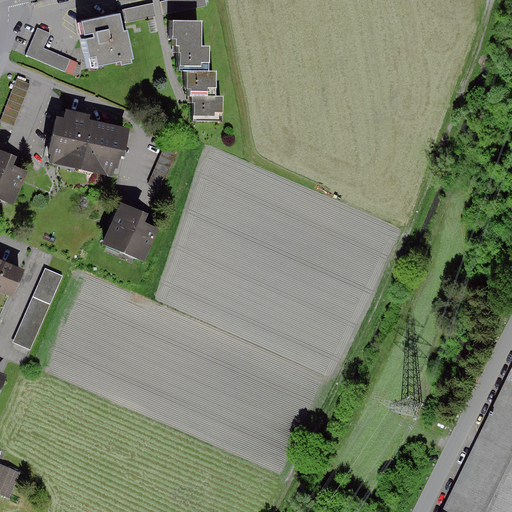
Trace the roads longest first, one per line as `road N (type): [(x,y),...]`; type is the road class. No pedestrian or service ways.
road 1 (residential): [(0,61),(136,119),(147,137),(133,172)]
road 2 (unclassified): [(423,511),(511,336)]
